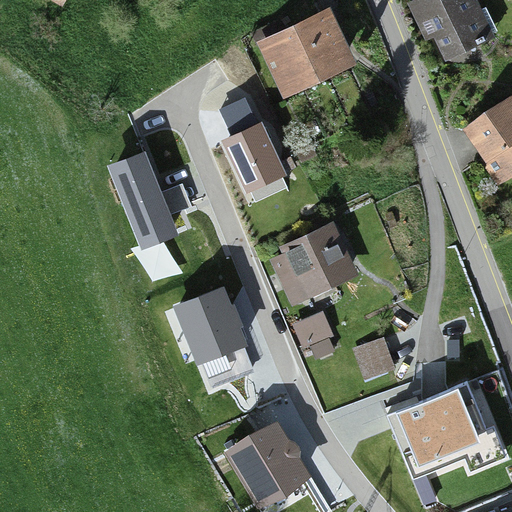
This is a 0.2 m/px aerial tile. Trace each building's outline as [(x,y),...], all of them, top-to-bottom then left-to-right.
[(493,41),(473,0),(421,0),(413,4),(441,65),(493,41)] [(256,44),(283,103),(353,71),(327,13),(256,44)] [(511,97),(458,133),(496,190),(511,179),(511,97)] [(268,265),(291,311),(355,279),(332,233),(268,265)] [(311,351),(316,364),(335,358),(329,344),(311,351)] [(355,353),(364,385),(394,376),(384,344),(355,353)] [(413,480),(504,442),(476,376),(410,404),(386,415),(413,480)]
